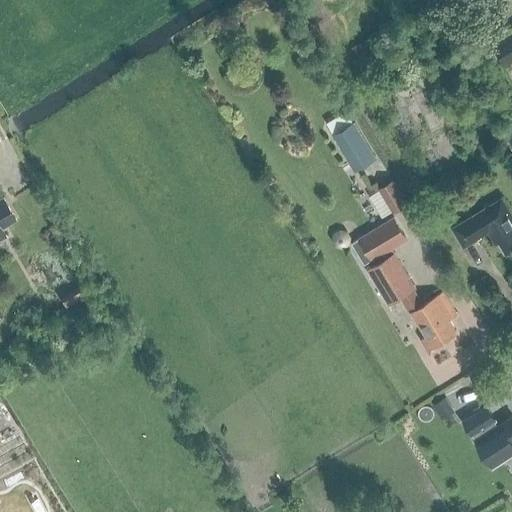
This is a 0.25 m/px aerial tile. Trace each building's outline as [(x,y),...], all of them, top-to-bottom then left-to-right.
[(511,57),(511,33),(491,47),(502,64),(511,57)] [(333,136),(354,170),(375,157),(353,123),(333,136)] [(408,204),(393,179),(378,188),(392,213),(408,204)] [(0,237),(4,235),(0,227),(0,226),(14,218),(2,197),(0,198),(0,237)] [(511,214),(502,199),(452,229),(464,248),(489,233),(496,244),(499,242),(505,253),(511,248),(511,214)] [(410,315),(411,315),(425,338),(420,341),(429,356),(442,348),(439,343),(455,333),(447,320),(455,315),(442,294),(419,308),(409,292),(414,289),(393,255),(392,256),(389,251),(405,241),(392,220),(352,245),(365,266),(373,261),(376,266),(366,272),(387,306),(399,298),(410,315)] [(333,234),(331,241),(335,247),(342,249),(348,246),(350,239),(347,232),(339,230),(333,234)] [(445,397),(433,405),(442,419),(454,411),(445,397)] [(494,422),(485,408),(462,422),(491,469),(511,455),(511,418),(511,417),(496,427),(493,422),(494,422)]
